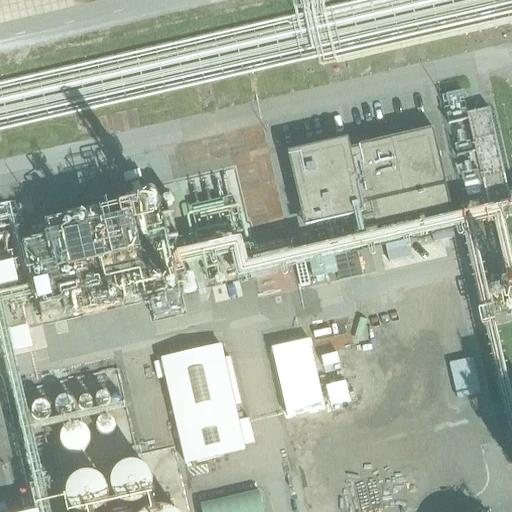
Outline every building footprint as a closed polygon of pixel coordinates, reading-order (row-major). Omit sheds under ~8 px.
[(511,0),(360,0),(326,8),(296,15),(0,83),(0,131),(318,58),(320,66),(337,61),(338,65),(511,22),(511,0)] [(296,15),(326,8),(324,0),(299,0),(300,2),(293,4),(296,15)] [(353,106),(358,129),(394,121),(387,97),(353,106)] [(489,109),(467,114),(487,202),(509,197),(489,109)] [(347,139),(288,153),(305,226),(354,216),(359,215),(364,213),(363,204),(446,185),(433,129),(350,148),(347,139)] [(49,511),(31,431),(126,410),(124,406),(30,425),(14,354),(33,349),(23,304),(37,300),(39,307),(63,302),(66,318),(149,300),(154,319),(182,313),(173,273),(181,270),(179,263),(207,256),(208,256),(209,257),(211,264),(211,265),(212,266),(214,266),(215,266),(216,264),(214,257),(214,255),(215,255),(230,251),(244,248),(250,246),(242,212),(240,209),(238,208),(236,207),(234,206),(232,207),(229,198),(191,207),(192,213),(190,214),(189,214),(188,215),(187,217),(187,218),(195,248),(175,252),(176,255),(174,256),(174,257),(169,258),(165,241),(177,238),(172,215),(161,217),(157,194),(46,223),(49,234),(45,235),(46,241),(22,246),(19,236),(12,238),(10,231),(0,233),(0,357),(4,356),(39,511),(49,511)] [(511,253),(505,220),(511,218),(511,202),(364,237),(359,215),(354,216),(359,238),(247,263),(244,248),(230,251),(236,276),(237,278),(238,278),(239,278),(278,269),(279,269),(280,270),(282,277),(283,278),(284,278),(286,278),(286,276),(286,275),(285,269),(285,267),(286,266),(313,261),(314,261),(315,262),(317,269),(319,270),(321,269),(322,268),(322,267),(320,261),(320,260),(321,259),(362,250),(363,252),(410,241),(415,242),(420,242),(428,240),(436,235),(462,229),(509,435),(506,436),(511,455),(511,407),(488,300),(501,297),(503,307),(506,306),(506,308),(508,309),(509,309),(511,308),(511,306),(511,253)] [(188,272),(176,277),(183,293),(194,288),(188,272)] [(417,346),(405,300),(368,310),(379,355),(417,346)] [(270,345),(284,421),(324,413),(310,338),(270,345)] [(222,346),(161,360),(161,363),(155,364),(157,379),(165,378),(184,464),(244,450),(235,406),(242,404),(231,357),(224,359),(222,346)] [(475,360),(449,362),(451,399),(477,397),(475,360)] [(324,384),(330,411),(350,406),(344,380),(324,384)] [(99,431),(101,434),(104,435),(107,436),(111,435),(113,434),(115,431),(117,428),(117,425),(116,422),(115,420),(113,417),(110,416),(107,416),(103,417),(100,418),(98,421),(97,424),(97,428),(99,431)] [(89,446),(91,441),(91,436),(89,431),(86,427),(81,424),(76,424),(71,424),(67,427),(63,430),(61,435),(61,439),(62,444),(64,448),(68,451),(72,453),(77,454),(82,453),(86,450),(89,446)] [(139,427),(139,438),(162,437),(162,426),(139,427)] [(157,488),(157,483),(157,478),(155,474),(152,469),(149,466),(145,463),(140,461),(135,461),(130,461),(125,463),(121,465),(117,469),(114,473),(112,477),(112,482),(112,487),(113,492),(116,496),(119,500),(123,503),(127,505),(132,506),(136,506),(141,505),(146,503),(150,501),(153,497),(155,493),(157,488)] [(111,498),(111,493),(111,488),(109,483),(106,479),(103,475),(99,473),(94,471),(89,470),(84,471),(79,472),(75,475),(71,478),(68,482),(66,487),(66,492),(66,497),(67,502),(69,506),(73,510),(75,511),(100,511),(104,510),(107,507),(109,502),(111,498)] [(262,511),(258,490),(198,503),(200,511),(262,511)]
